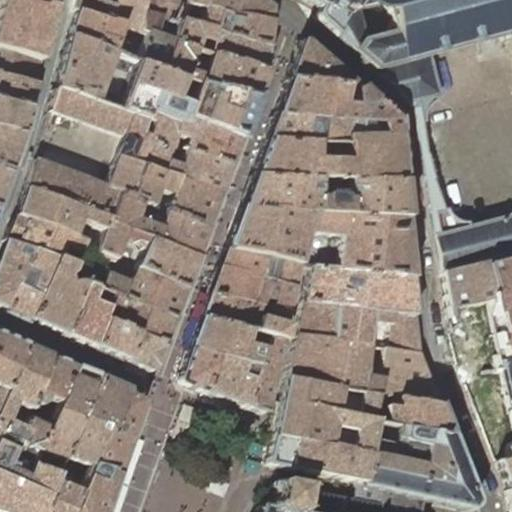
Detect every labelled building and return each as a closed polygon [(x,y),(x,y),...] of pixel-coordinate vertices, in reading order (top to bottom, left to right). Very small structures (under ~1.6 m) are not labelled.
[(0,0),(0,51),(38,62),(51,13),(4,0),(0,0)] [(4,0),(51,13),(54,0),(4,0)] [(135,33),(142,0),(74,0),(72,11),(73,12),(106,23),(118,27),(108,55),(132,65),(139,46),(124,41),(128,30),(135,33)] [(182,7),(183,0),(142,0),(135,33),(142,35),(139,46),(132,65),(108,55),(90,105),(115,114),(123,117),(139,122),(142,115),(146,117),(174,128),(176,129),(180,121),(235,142),(243,119),(250,101),(192,87),(176,82),(156,75),(167,45),(174,24),(178,24),(182,7)] [(183,0),(182,7),(198,11),(196,22),(191,21),(190,27),(194,29),(208,33),(212,14),(225,17),(265,26),(266,10),(254,0),(183,0)] [(316,24),(331,37),(357,0),(300,0),(317,10),(316,10),(316,11),(315,12),(315,13),(315,14),(314,14),(314,15),(314,16),(314,17),(314,18),(314,19),(314,20),(314,21),(315,22),(315,23),(316,23),(316,24)] [(511,0),(357,0),(331,37),(369,71),(406,104),(412,109),(438,275),(476,266),(480,265),(481,268),(511,260),(511,259),(511,258),(511,0)] [(66,38),(108,55),(118,27),(106,23),(73,12),(66,38)] [(261,51),(265,26),(225,17),(212,14),(208,33),(207,36),(261,51)] [(190,27),(178,24),(174,24),(167,45),(185,51),(190,39),(205,44),(201,56),(258,75),(260,62),(261,51),(207,36),(208,33),(194,29),(190,27)] [(52,91),(90,105),(108,55),(66,38),(52,91)] [(352,92),(355,91),(348,85),(303,44),(298,42),(297,43),(290,60),(283,80),(340,88),(345,88),(352,92)] [(258,79),(258,75),(201,56),(185,51),(167,45),(156,75),(176,82),(192,87),(250,101),(253,91),(258,79)] [(0,78),(32,86),(38,62),(0,51),(0,78)] [(0,106),(2,107),(25,112),(32,86),(0,78),(0,106)] [(376,138),(393,137),(392,123),(355,91),(352,92),(345,88),(340,88),(283,80),(270,116),(316,122),(346,124),(376,125),(376,138)] [(52,91),(50,91),(29,162),(21,191),(93,218),(103,222),(113,196),(123,200),(135,169),(156,177),(215,198),(225,170),(177,153),(174,152),(172,157),(177,159),(173,169),(161,165),(165,154),(132,142),(139,122),(123,117),(115,114),(90,105),(52,91)] [(0,131),(19,137),(25,112),(2,107),(0,106),(0,131)] [(225,170),(235,142),(180,121),(176,129),(174,128),(146,117),(142,115),(139,122),(132,142),(165,154),(172,157),(174,152),(177,153),(225,170)] [(265,128),(260,142),(308,146),(339,147),(339,141),(376,138),(376,125),(346,124),(316,122),(270,116),(265,128)] [(0,173),(6,175),(19,137),(0,131),(0,173)] [(260,142),(247,178),(309,180),(340,182),(398,183),(393,137),(376,138),(339,141),(339,147),(308,146),(260,142)] [(135,169),(123,200),(135,205),(145,209),(157,214),(203,232),(215,198),(156,177),(135,169)] [(247,178),(236,209),(277,214),(310,216),(339,217),(402,220),(398,183),(340,182),(309,180),(247,178)] [(21,191),(13,216),(64,236),(69,239),(72,240),(78,225),(89,229),(93,218),(21,191)] [(113,196),(103,222),(102,226),(192,261),(197,247),(203,232),(157,214),(145,209),(135,205),(123,200),(113,196)] [(236,209),(221,251),(294,267),(299,238),(334,241),(329,272),(409,280),(402,220),(339,217),(310,216),(277,214),(236,209)] [(27,253),(51,262),(53,262),(61,244),(61,243),(66,245),(66,247),(65,249),(66,251),(75,254),(76,250),(80,243),(72,240),(69,239),(64,236),(13,216),(12,216),(1,241),(2,242),(2,243),(27,253)] [(129,271),(180,292),(185,278),(192,261),(102,226),(103,222),(93,218),(89,229),(99,233),(94,249),(91,255),(109,263),(112,264),(129,271)] [(19,271),(27,253),(2,243),(0,247),(0,310),(1,311),(2,311),(12,288),(19,271)] [(75,254),(90,260),(91,255),(94,249),(80,243),(76,250),(75,254)] [(217,260),(214,269),(253,279),(289,291),(290,285),(294,267),(221,251),(217,260)] [(0,314),(26,326),(28,323),(26,322),(51,262),(27,253),(19,271),(12,288),(2,311),(1,311),(0,313),(0,314)] [(101,295),(108,298),(118,302),(169,323),(180,292),(129,271),(112,264),(109,263),(91,255),(90,260),(85,274),(80,286),(93,291),(101,295)] [(511,260),(481,268),(489,297),(485,298),(486,303),(489,317),(493,317),(497,337),(511,333),(511,260)] [(60,337),(80,286),(85,274),(70,269),(53,262),(51,262),(26,322),(28,323),(60,337)] [(476,266),(438,275),(444,311),(486,303),(485,298),(489,297),(481,268),(480,265),(476,266)] [(243,305),(283,319),(289,291),(253,279),(214,269),(205,295),(243,305)] [(329,272),(307,270),(302,287),(299,304),(362,312),(389,315),(412,317),(409,280),(329,272)] [(102,310),(108,298),(101,295),(93,291),(80,286),(60,337),(89,349),(101,324),(97,322),(102,310)] [(201,305),(196,319),(243,333),(246,335),(261,339),(277,345),(281,329),(283,319),(243,305),(205,295),(201,305)] [(118,302),(108,298),(102,310),(97,322),(101,324),(109,327),(131,337),(159,348),(164,335),(169,323),(118,302)] [(362,312),(299,304),(291,337),(365,348),(368,327),(387,328),(384,351),(416,354),(412,317),(389,315),(362,312)] [(184,352),(209,360),(253,369),(257,353),(261,339),(246,335),(243,333),(196,319),(184,352)] [(109,327),(101,324),(89,349),(122,363),(127,353),(125,353),(131,337),(109,327)] [(511,359),(511,333),(497,337),(502,362),(511,359)] [(151,371),(159,348),(131,337),(125,353),(127,353),(122,363),(147,374),(148,374),(149,373),(149,374),(150,373),(150,372),(151,372),(151,371)] [(365,348),(291,337),(281,381),(335,390),(372,397),(374,397),(376,381),(360,379),(365,348)] [(0,398),(2,394),(23,348),(0,338),(0,398)] [(253,369),(241,410),(259,416),(277,345),(261,339),(257,353),(253,369)] [(48,359),(23,348),(2,394),(0,398),(0,419),(2,421),(10,404),(26,410),(29,402),(32,394),(48,359)] [(436,406),(416,354),(384,351),(381,351),(376,381),(374,397),(394,400),(436,406)] [(176,386),(197,394),(209,360),(184,352),(174,382),(174,383),(174,384),(175,385),(175,386),(176,386)] [(72,369),(48,359),(32,394),(29,402),(30,403),(30,404),(31,405),(32,406),(33,406),(33,407),(34,407),(35,407),(36,407),(37,407),(38,407),(39,407),(40,407),(41,406),(42,405),(42,404),(43,404),(43,403),(43,402),(43,400),(43,399),(56,404),(45,430),(21,420),(18,428),(12,441),(35,452),(29,467),(34,469),(40,454),(53,459),(47,474),(54,476),(56,477),(56,474),(61,462),(70,441),(97,380),(98,380),(99,379),(72,369)] [(504,370),(511,408),(511,359),(502,362),(504,370)] [(209,360),(197,394),(241,410),(253,369),(209,360)] [(126,392),(98,380),(97,380),(70,441),(61,462),(56,474),(81,483),(86,471),(90,472),(124,394),(125,395),(126,392)] [(335,390),(281,381),(272,421),(268,437),(323,449),(362,457),(366,440),(369,425),(367,425),(372,397),(335,390)] [(140,402),(125,395),(124,394),(90,472),(113,478),(140,402)] [(448,437),(436,406),(394,400),(392,412),(381,411),(382,427),(393,429),(448,437)] [(10,404),(2,421),(18,428),(21,420),(26,410),(10,404)] [(2,421),(0,419),(0,435),(12,441),(18,428),(2,421)] [(466,484),(448,437),(393,429),(391,441),(390,445),(366,440),(362,457),(365,458),(357,486),(422,501),(466,511),(470,510),(472,507),(473,503),(466,484)] [(0,511),(41,511),(47,497),(52,482),(54,476),(47,474),(34,469),(29,467),(35,452),(12,441),(0,435),(0,511)] [(323,449),(268,437),(262,466),(276,469),(302,474),(355,484),(355,486),(357,486),(365,458),(362,457),(323,449)] [(503,491),(503,493),(511,490),(511,442),(507,444),(506,444),(505,445),(504,445),(504,446),(503,447),(503,448),(502,449),(502,450),(502,451),(503,452),(504,460),(494,462),(505,491),(503,491)] [(86,471),(81,483),(77,491),(68,511),(101,511),(113,478),(90,472),(86,471)] [(81,483),(56,474),(56,477),(54,476),(52,482),(47,497),(41,511),(68,511),(77,491),(81,483)] [(419,511),(422,501),(357,486),(355,486),(352,500),(300,490),(301,486),(299,486),(295,485),(294,489),(279,485),(280,482),(274,481),(273,484),(270,484),(269,489),(272,490),(269,506),(261,504),(260,507),(259,507),(258,509),(255,507),(253,511),(419,511)]
